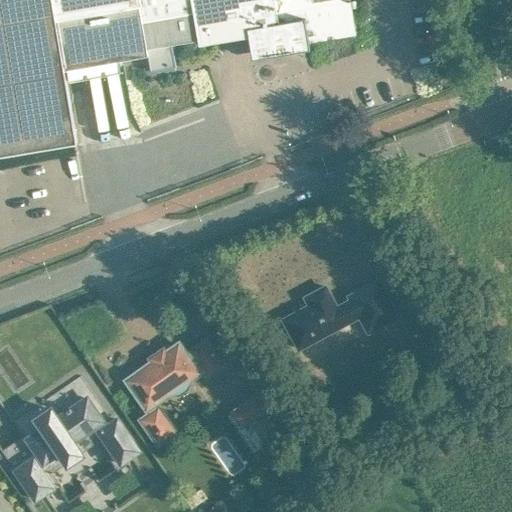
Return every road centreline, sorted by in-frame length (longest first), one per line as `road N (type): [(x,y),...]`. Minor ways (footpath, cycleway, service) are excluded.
road 1 (tertiary): [(0,304),(503,115)]
road 2 (unknown): [(115,261),(139,314),(213,333),(252,392)]
road 3 (unknown): [(264,96),(362,68),(391,27),(394,0)]
road 4 (unknown): [(113,177),(264,96)]
